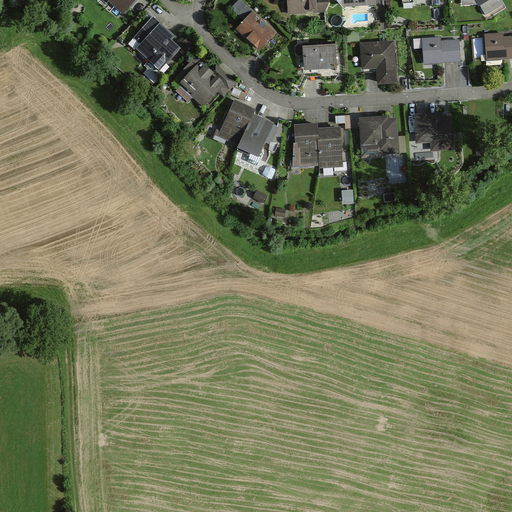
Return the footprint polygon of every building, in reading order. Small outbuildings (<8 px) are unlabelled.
[(139,0),(100,0),(121,19),(139,0)] [(238,0),(234,2),(239,14),(250,10),(245,0),(238,0)] [(285,0),(286,16),(324,15),(323,0),(285,0)] [(372,0),(330,0),(338,9),(373,6),(372,0)] [(275,34),(251,13),(234,32),(259,53),(275,34)] [(175,38),(153,18),(133,40),(140,46),(136,50),(160,72),(181,50),(172,42),(175,38)] [(501,31),(482,33),(484,63),(511,61),(511,36),(502,37),(501,31)] [(458,38),(420,41),(422,66),(460,63),(458,38)] [(391,41),(358,44),(360,71),(375,69),(376,84),(395,83),(391,41)] [(334,45),(300,49),(302,74),(336,70),(334,45)] [(211,72),(199,61),(176,85),(204,110),(218,94),(224,99),(237,85),(216,66),(211,72)] [(253,110),(233,102),(217,137),(237,146),(251,115),(253,110)] [(443,114),(414,116),(416,145),(430,144),(431,152),(455,151),(452,116),(443,117),(443,114)] [(276,126),(251,115),(237,146),(236,150),(261,161),(276,126)] [(394,115),(357,118),(360,160),(397,157),(394,115)] [(317,123),(294,125),(295,143),(292,143),(294,168),(320,166),(318,128),(317,123)] [(341,127),(318,128),(320,166),(320,168),(343,167),(341,127)]
